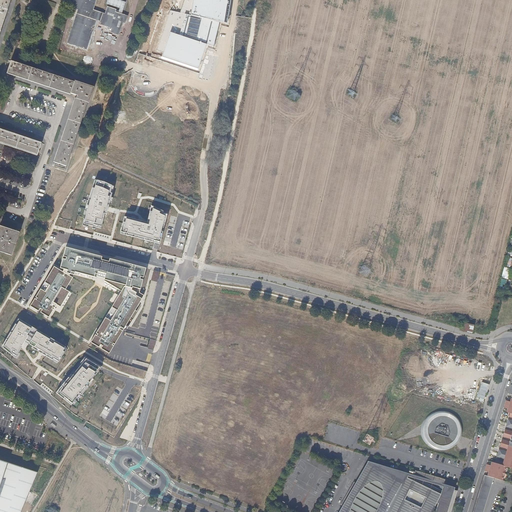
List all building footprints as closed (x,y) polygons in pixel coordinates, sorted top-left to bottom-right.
[(0,0),(0,31),(10,0),(0,0)] [(96,0),(75,0),(73,7),(79,9),(82,10),(81,13),(78,13),(68,42),(88,49),(97,22),(98,20),(102,21),(101,23),(113,27),(112,31),(121,34),(125,22),(127,22),(129,16),(117,12),(117,9),(108,6),(105,14),(101,12),(101,11),(94,9),(96,0)] [(229,0),(184,0),(180,13),(170,10),(157,50),(163,52),(161,57),(200,70),(208,45),(214,46),(219,22),(226,23),(229,0)] [(77,96),(76,100),(87,103),(92,88),(11,61),(7,72),(21,77),(40,83),(65,92),(75,95),(77,96)] [(87,103),(76,100),(73,108),(66,129),(58,152),(55,162),(66,166),(87,103)] [(0,142),(37,154),(41,143),(30,139),(11,133),(0,129),(0,142)] [(105,183),(94,179),(86,204),(85,208),(87,209),(83,224),(101,228),(105,214),(107,214),(109,209),(113,193),(111,192),(113,186),(105,183)] [(160,244),(168,213),(150,203),(146,222),(143,221),(125,216),(120,233),(160,244)] [(0,251),(11,255),(18,232),(19,232),(1,226),(0,227),(0,251)] [(146,269),(66,248),(60,269),(67,273),(74,275),(74,274),(75,272),(99,279),(102,280),(124,286),(141,291),(146,269)] [(60,269),(54,265),(30,305),(48,316),(56,304),(60,306),(64,299),(69,292),(65,289),(72,277),(67,273),(60,269)] [(142,297),(124,286),(120,293),(96,333),(91,342),(109,353),(142,297)] [(66,346),(18,318),(1,344),(16,354),(24,345),(25,342),(41,352),(56,360),(66,346)] [(464,331),(471,333),(473,325),(466,324),(464,331)] [(100,365),(84,356),(63,381),(55,391),(68,402),(100,365)] [(511,386),(510,386),(508,395),(511,396),(509,403),(505,402),(504,407),(508,409),(507,412),(510,413),(509,417),(511,417),(511,420),(508,420),(506,427),(511,428),(511,431),(505,429),(503,437),(511,440),(511,442),(502,440),(500,447),(509,450),(508,452),(499,449),(497,457),(505,459),(505,462),(496,460),(495,463),(491,462),(490,466),(486,465),(484,471),(488,473),(487,476),(502,481),(506,467),(511,468),(511,386)] [(429,414),(428,415),(427,415),(425,418),(423,420),(422,422),(421,426),(420,428),(420,431),(420,434),(421,436),(421,437),(422,439),(424,442),(426,444),(428,446),(431,448),(433,449),(436,450),(438,450),(443,451),(445,450),(446,450),(449,448),(451,447),(454,445),(456,443),(458,441),(459,438),(460,434),(460,431),(460,427),(459,423),(458,421),(456,418),(455,417),(454,416),(453,415),(451,413),(447,411),(446,411),(442,410),(438,410),(435,411),(434,411),(432,412),(429,414)] [(0,493),(10,463),(0,459),(0,493)] [(450,511),(457,491),(408,474),(368,461),(356,483),(343,506),(339,511),(450,511)] [(0,511),(22,511),(39,472),(10,463),(0,493),(0,511)] [(340,505),(343,506),(356,483),(353,482),(340,505)]
